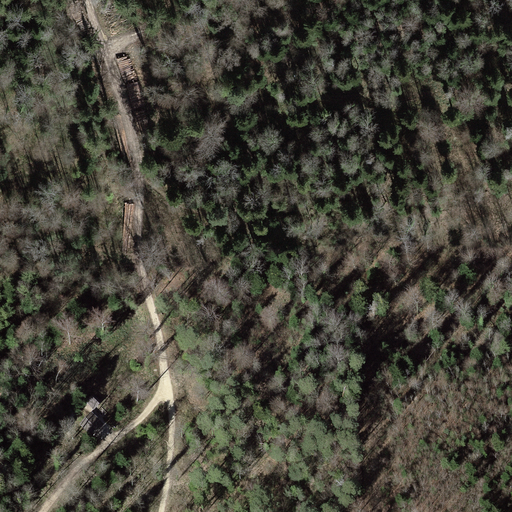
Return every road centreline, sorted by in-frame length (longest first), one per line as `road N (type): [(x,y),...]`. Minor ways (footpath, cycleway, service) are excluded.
road 1 (track): [(161,511),(171,414),(138,249),(140,180),(127,106),(87,0)]
road 2 (track): [(140,180),(173,204),(208,214),(288,280),(328,297),(370,331),(360,416),(367,511)]
